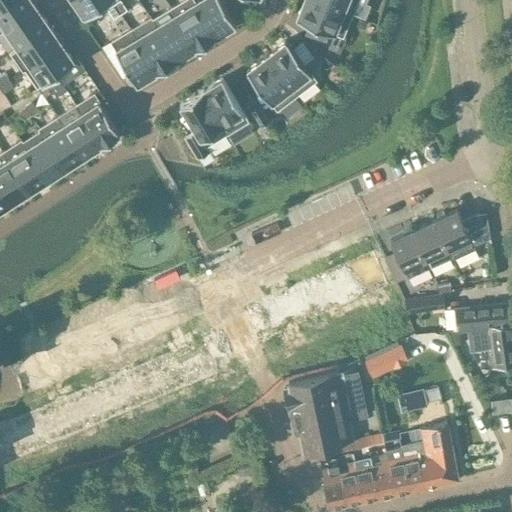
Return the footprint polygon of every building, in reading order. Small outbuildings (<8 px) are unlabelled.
[(0,21),(5,29),(36,7),(31,0),(7,0),(0,5),(0,21)] [(107,0),(73,0),(84,16),(107,0)] [(120,0),(118,0),(113,3),(120,13),(126,9),(120,0)] [(192,0),(181,0),(170,7),(174,13),(195,48),(214,36),(192,0)] [(235,23),(221,0),(194,0),(194,1),(215,36),(235,23)] [(319,0),(302,0),(296,17),(309,23),(304,34),(329,44),(334,33),(342,36),(352,13),(319,0)] [(319,0),(352,13),(356,0),(319,0)] [(120,13),(113,3),(107,8),(113,18),(120,13)] [(49,24),(36,7),(5,29),(17,45),(9,51),(9,52),(49,24)] [(195,48),(174,13),(154,24),(176,59),(195,48)] [(150,16),(130,28),(156,71),(176,59),(150,16)] [(61,42),(49,24),(9,52),(22,70),(61,42)] [(129,29),(110,41),(136,84),(156,71),(130,28),(129,29)] [(286,39),(266,54),(296,94),(316,79),(286,39)] [(74,61),(61,42),(22,70),(24,69),(37,87),(55,74),(74,61)] [(322,57),(327,51),(317,44),(312,50),(322,57)] [(336,58),(327,51),(322,57),(331,65),(336,58)] [(266,54),(246,70),(276,110),(296,94),(266,54)] [(62,84),(84,69),(77,59),(74,61),(55,74),(59,80),(62,84)] [(222,77),(201,90),(227,133),(248,120),(222,77)] [(12,86),(8,79),(0,84),(0,88),(2,92),(12,86)] [(66,90),(62,84),(59,80),(53,84),(60,94),(66,90)] [(201,90),(179,103),(195,128),(184,135),(197,157),(209,150),(206,145),(227,133),(201,90)] [(94,92),(75,104),(100,144),(120,132),(94,92)] [(37,110),(30,100),(23,105),(30,115),(37,110)] [(255,101),(248,105),(255,115),(261,111),(255,101)] [(100,144),(75,104),(74,104),(79,112),(63,123),(57,115),(56,115),(82,156),(100,144)] [(30,115),(23,105),(17,109),(24,119),(30,115)] [(268,121),(261,111),(255,115),(261,125),(268,121)] [(82,156),(56,115),(38,127),(64,167),(82,156)] [(64,167),(38,127),(37,128),(39,130),(22,140),(21,138),(20,139),(46,179),(64,167)] [(46,179),(20,139),(2,150),(28,191),(46,179)] [(28,191),(2,150),(1,151),(6,159),(0,163),(0,187),(10,202),(28,191)] [(0,208),(10,202),(0,187),(0,208)] [(489,237),(486,216),(485,212),(472,214),(461,219),(456,208),(434,219),(451,257),(452,259),(474,249),(473,245),(489,237)] [(451,257),(434,219),(412,229),(429,267),(451,257)] [(429,267),(412,229),(390,239),(395,249),(383,255),(395,280),(406,275),(407,277),(429,267)] [(449,290),(448,282),(438,283),(439,291),(449,290)] [(444,306),(442,293),(404,299),(409,312),(444,306)] [(509,323),(507,302),(454,307),(456,328),(466,327),(483,326),(509,323)] [(483,326),(466,327),(469,350),(487,348),(490,368),(511,364),(511,348),(509,323),(483,326)] [(400,344),(365,359),(372,375),(407,359),(400,344)] [(289,386),(283,387),(287,407),(293,406),(303,451),(333,445),(332,442),(352,437),(348,419),(367,415),(357,371),(339,375),(338,371),(288,382),(289,386)] [(422,388),(398,394),(402,410),(425,404),(422,388)] [(422,457),(417,458),(423,486),(458,478),(446,420),(419,426),(422,440),(423,444),(424,450),(420,451),(422,457)] [(397,429),(381,433),(383,441),(399,438),(397,429)] [(381,433),(355,438),(339,442),(341,451),(383,441),(381,433)] [(423,486),(417,458),(422,457),(420,451),(424,450),(423,444),(422,440),(410,443),(400,445),(401,449),(403,457),(410,489),(423,486)] [(393,452),(386,453),(395,492),(410,489),(403,457),(401,449),(393,452)] [(395,492),(386,453),(380,455),(381,462),(372,465),(379,496),(395,492)] [(360,459),(353,460),(362,500),(379,496),(372,465),(370,457),(360,459)] [(362,500),(353,460),(347,461),(349,469),(339,472),(346,504),(362,500)] [(346,504),(339,472),(330,474),(328,466),(321,467),(330,507),(346,504)] [(71,511),(71,501),(59,500),(59,511),(71,511)]
